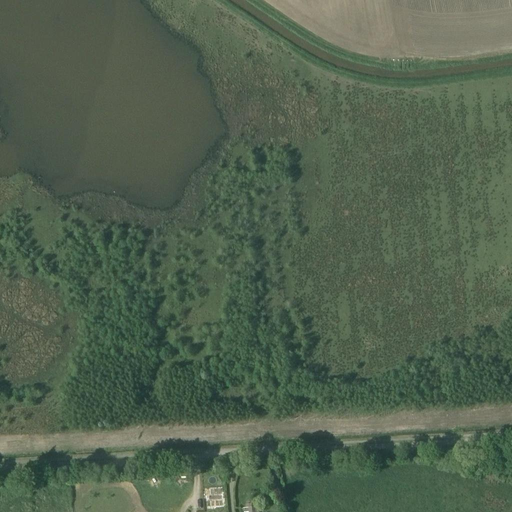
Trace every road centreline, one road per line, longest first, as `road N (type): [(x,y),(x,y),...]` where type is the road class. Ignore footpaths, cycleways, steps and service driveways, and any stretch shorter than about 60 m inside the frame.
road 1 (unclassified): [(490,444),(0,469)]
road 2 (track): [(257,0),(356,53),(393,59),(511,44)]
